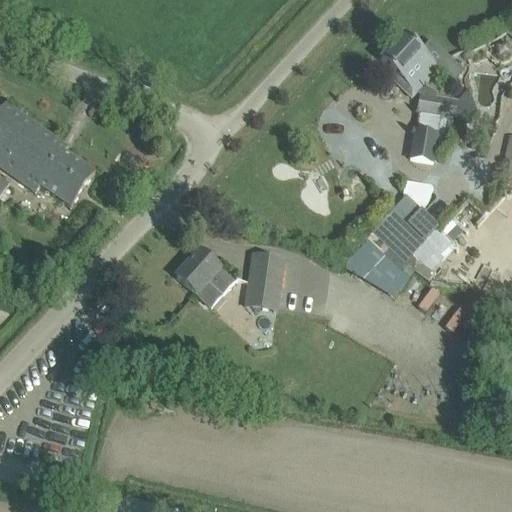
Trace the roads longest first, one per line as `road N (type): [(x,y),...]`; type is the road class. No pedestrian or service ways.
road 1 (unclassified): [(0,377),(213,144)]
road 2 (unclassified): [(213,144),(185,121),(0,45)]
road 3 (unclassified): [(213,144),(347,0)]
road 4 (unclassified): [(161,511),(0,473)]
